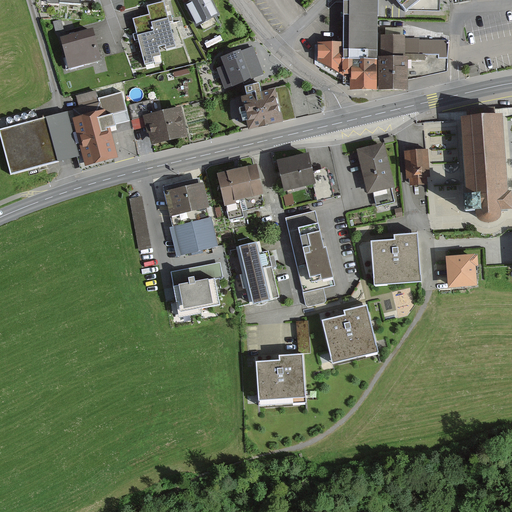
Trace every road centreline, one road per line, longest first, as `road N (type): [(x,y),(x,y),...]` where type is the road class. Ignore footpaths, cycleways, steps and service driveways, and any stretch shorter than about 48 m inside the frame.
road 1 (secondary): [(0,217),(110,178),(345,121)]
road 2 (residential): [(399,108),(407,207),(424,230),(429,290)]
